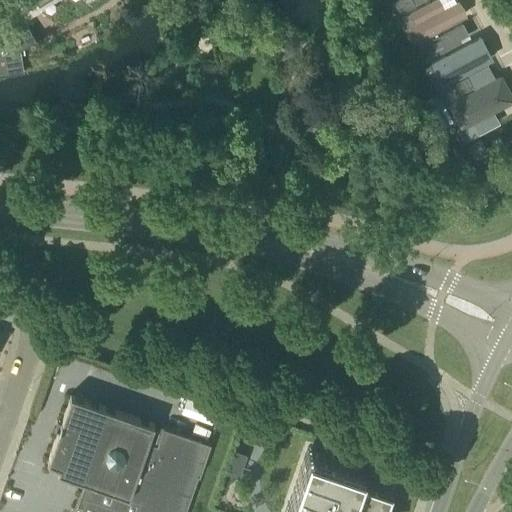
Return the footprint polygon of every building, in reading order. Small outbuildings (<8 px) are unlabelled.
[(0,0),(0,71),(23,68),(19,48),(35,38),(27,24),(17,31),(9,18),(20,12),(37,1),(40,6),(49,0),(0,0)] [(412,0),(397,0),(390,4),(396,15),(415,5),(412,0)] [(433,0),(395,22),(408,44),(461,13),(453,0),(433,0)] [(441,70),(447,82),(493,58),(479,33),(444,52),(451,64),(441,70)] [(466,73),(436,90),(443,101),(472,85),(466,73)] [(459,123),(510,96),(497,73),(446,101),(459,123)] [(185,511),(210,442),(162,426),(156,443),(148,440),(154,423),(70,393),(47,460),(59,465),(57,471),(90,482),(85,498),(79,496),(81,492),(79,492),(72,511),(185,511)] [(363,466),(315,449),(311,460),(304,458),(289,499),(297,501),(292,511),(381,511),(391,486),(367,478),(360,475),(363,466)] [(231,460),(227,473),(239,477),(243,464),(231,460)]
